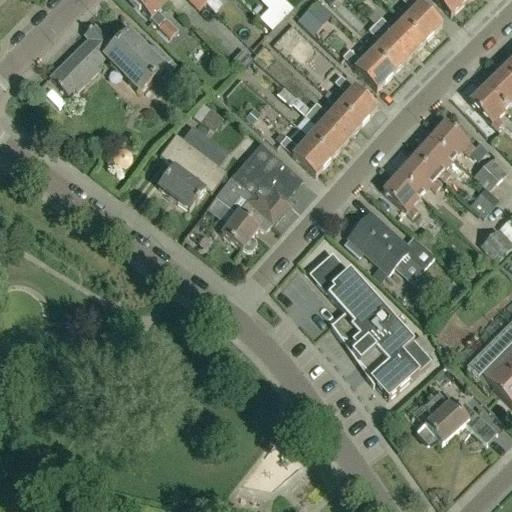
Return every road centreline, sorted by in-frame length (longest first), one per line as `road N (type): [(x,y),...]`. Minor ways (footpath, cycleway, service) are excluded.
road 1 (residential): [(230,312),(443,72),(511,13)]
road 2 (residential): [(230,312),(0,143)]
road 3 (residential): [(398,511),(282,361),(230,312)]
